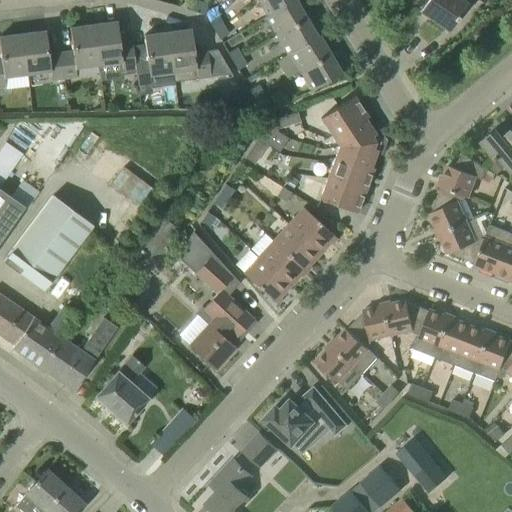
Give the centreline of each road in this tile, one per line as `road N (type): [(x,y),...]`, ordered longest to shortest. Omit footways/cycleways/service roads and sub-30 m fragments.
road 1 (residential): [(143,502),(373,251)]
road 2 (residential): [(424,143),(339,0)]
road 3 (residential): [(511,312),(373,251)]
road 4 (residential): [(143,502),(42,418)]
